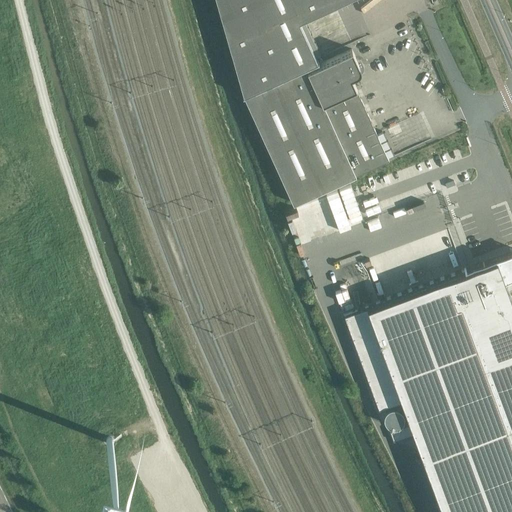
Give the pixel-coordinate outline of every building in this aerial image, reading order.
[(360,67),(352,49),(319,64),(317,60),(318,60),(318,59),(317,59),(298,19),(340,0),(216,0),(244,93),(243,93),(243,94),(293,203),(389,159),(356,88),(351,77),(358,74),(359,73),(360,73),(360,72),(360,71),(361,70),(361,69),(361,68),(360,68),(360,67)] [(429,146),(433,157),(450,150),(446,139),(429,146)] [(442,232),(432,236),(435,245),(445,242),(442,232)] [(511,252),(345,313),(379,407),(403,399),(411,422),(398,427),(402,438),(415,433),(443,511),(511,511),(511,295),(506,279),(511,276),(511,252)] [(426,507),(420,494),(416,496),(423,509),(426,507)]
